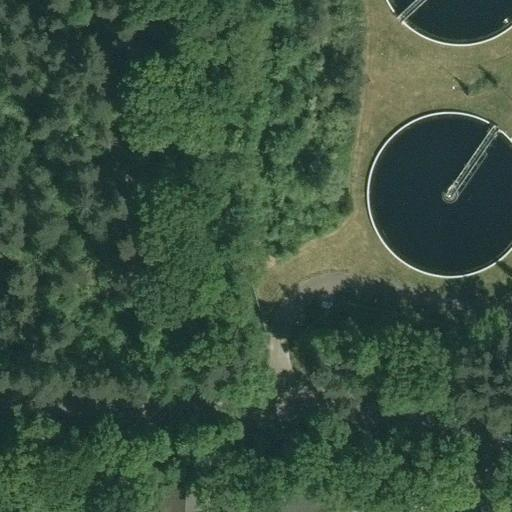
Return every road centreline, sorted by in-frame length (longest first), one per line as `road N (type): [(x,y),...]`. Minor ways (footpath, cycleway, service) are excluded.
road 1 (unclassified): [(511,318),(333,287),(300,295),(274,326),(274,407)]
road 2 (unclassified): [(274,407),(0,407)]
road 3 (unclassified): [(511,437),(400,416),(274,407)]
